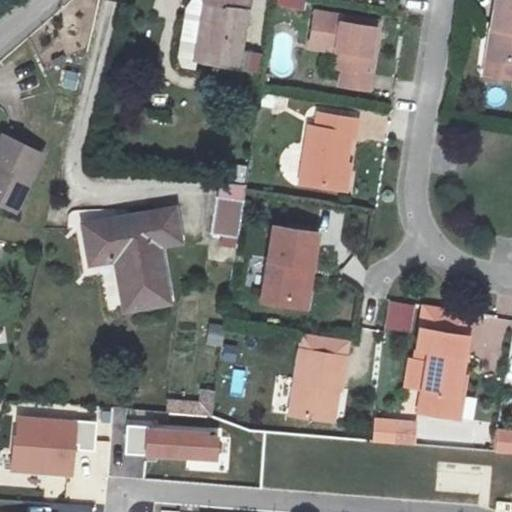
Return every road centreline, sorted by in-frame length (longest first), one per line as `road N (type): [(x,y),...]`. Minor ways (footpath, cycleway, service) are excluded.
road 1 (unknown): [(92,0),(70,128),(70,182),(81,195),(202,192)]
road 2 (residential): [(389,511),(116,488),(114,511)]
road 3 (residential): [(424,246),(412,180),(445,0)]
